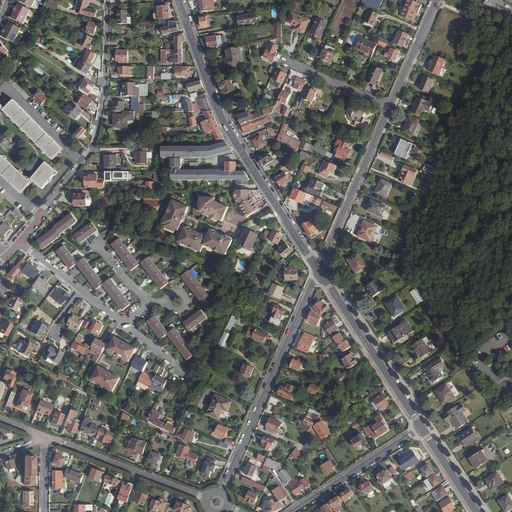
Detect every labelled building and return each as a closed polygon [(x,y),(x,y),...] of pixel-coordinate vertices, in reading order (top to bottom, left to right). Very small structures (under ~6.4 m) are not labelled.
[(52,8),(60,10),(62,3),(54,0),(53,2),(58,3),(57,7),(52,6),(52,8)] [(83,0),(80,0),(79,6),(87,8),(88,8),(89,2),(83,0)] [(215,10),(213,0),(201,0),(203,12),(215,10)] [(363,0),(363,3),(379,10),(383,0),(363,0)] [(414,0),(407,0),(401,15),(412,20),(416,12),(418,13),(422,4),(414,0)] [(484,4),(481,10),(487,13),(491,4),(487,3),(484,4)] [(17,7),(13,14),(14,15),(13,19),(24,24),(31,10),(20,4),(18,8),(17,7)] [(169,22),(169,20),(169,19),(169,18),(170,17),(169,5),(158,5),(159,19),(160,22),(161,22),(169,22)] [(87,8),(79,6),(77,12),(78,13),(87,14),(93,16),(94,17),(95,17),(95,18),(97,11),(87,8)] [(118,16),(118,24),(127,24),(126,10),(119,10),(119,16),(118,16)] [(379,13),(370,10),(365,21),(374,26),(379,13)] [(254,23),(253,14),(244,15),(244,16),(238,17),(240,25),(254,23)] [(288,23),(297,28),(299,28),(298,32),(302,34),(303,30),(304,30),(308,21),(293,15),(288,23)] [(210,16),(206,16),(206,17),(201,18),(201,26),(210,25),(210,16)] [(327,22),(318,18),(311,32),(321,36),(327,22)] [(99,23),(91,20),(88,31),(96,34),(99,23)] [(183,29),(180,20),(169,20),(169,22),(172,32),(183,29)] [(161,28),(163,35),(172,32),(169,22),(161,22),(161,25),(164,25),(164,27),(161,28)] [(14,43),(22,30),(10,23),(8,27),(7,26),(3,33),(4,33),(2,37),(14,43)] [(409,35),(399,30),(394,42),(404,46),(409,35)] [(184,32),(175,35),(176,40),(176,48),(183,48),(183,41),(187,40),(184,32)] [(90,43),(93,37),(86,33),(81,44),(84,45),(90,48),(91,49),(93,44),(90,43)] [(216,35),(215,33),(207,34),(207,37),(209,49),(218,47),(217,40),(219,40),(219,36),(217,37),(216,35)] [(367,55),(372,58),(378,45),(361,38),(357,47),(368,52),(367,55)] [(0,54),(2,57),(8,52),(0,42),(0,54)] [(268,50),(264,57),(273,61),(277,53),(276,53),(278,47),(271,44),(269,48),(268,50)] [(334,56),(336,57),(338,53),(333,51),(335,48),(327,45),(327,46),(323,44),(318,56),(322,58),(322,60),(329,63),(330,61),(331,62),(334,56)] [(238,52),(237,47),(225,49),(226,58),(225,58),(227,67),(235,65),(234,62),(242,61),(240,52),(238,52)] [(83,60),(91,64),(96,55),(97,52),(91,49),(90,48),(88,50),(83,60)] [(183,48),(176,48),(176,50),(171,50),(171,49),(162,49),(161,62),(167,62),(167,54),(168,54),(168,57),(169,58),(169,59),(171,59),(171,61),(170,61),(170,62),(176,62),(182,62),(183,48)] [(400,52),(392,48),(389,53),(387,52),(385,56),(396,61),(400,52)] [(129,51),(117,51),(117,63),(129,63),(129,51)] [(436,56),(430,69),(440,73),(446,60),(436,56)] [(83,60),(79,57),(75,66),(89,73),(93,65),(91,64),(83,60)] [(183,66),(180,66),(180,68),(178,69),(177,70),(176,70),(176,75),(191,75),(191,73),(193,73),(193,70),(191,70),(191,66),(183,66)] [(378,80),(382,70),(374,66),(367,81),(375,84),(377,79),(378,80)] [(6,69),(13,76),(17,73),(11,67),(6,69)] [(133,77),(133,67),(119,67),(119,75),(121,75),(122,75),(122,77),(133,77)] [(287,74),(278,70),(273,79),(283,83),(287,74)] [(90,92),(97,83),(86,76),(83,80),(84,81),(83,82),(84,83),(80,89),(82,90),(85,92),(86,90),(90,92)] [(425,76),(420,88),(429,93),(434,80),(425,76)] [(297,77),(295,83),(296,83),(294,88),(302,91),(307,81),(297,77)] [(201,79),(189,79),(189,84),(187,84),(189,91),(204,87),(201,79)] [(233,85),(231,80),(220,84),(222,89),(223,89),(225,94),(239,89),(237,82),(233,83),(234,85),(233,85)] [(148,96),(147,82),(139,82),(139,86),(139,96),(148,96)] [(121,90),(121,97),(133,96),(139,96),(139,86),(135,86),(135,83),(123,83),(124,90),(121,90)] [(317,91),(307,87),(302,98),(312,102),(317,91)] [(33,96),(41,105),(43,103),(44,105),(48,101),(47,100),(48,98),(40,89),(33,96)] [(86,95),(87,94),(85,92),(82,90),(81,93),(85,96),(81,102),(89,107),(94,100),(86,95)] [(282,91),(278,101),(275,107),(274,111),(287,117),(290,109),(285,107),(285,109),(278,107),(280,101),(286,103),(290,94),(282,91)] [(419,97),(412,112),(421,116),(424,109),(425,107),(431,109),(433,104),(419,97)] [(209,105),(207,98),(199,101),(204,111),(212,111),(209,105)] [(24,114),(26,112),(14,100),(4,110),(48,154),(56,147),(24,114)] [(192,104),(192,101),(190,101),(189,100),(185,101),(186,109),(187,111),(188,111),(194,111),(192,104)] [(75,120),(84,109),(78,105),(74,101),(66,111),(75,120)] [(123,111),(125,111),(124,102),(115,102),(116,107),(112,107),(112,111),(123,111)] [(192,104),(194,111),(201,111),(197,103),(192,104)] [(359,108),(351,104),(348,111),(350,113),(348,116),(351,121),(355,123),(354,126),(365,130),(370,120),(365,118),(364,116),(367,109),(360,107),(359,108)] [(274,111),(275,107),(263,111),(264,116),(269,114),(273,113),(274,111)] [(114,114),(114,120),(115,120),(116,127),(128,127),(128,119),(133,119),(133,111),(132,111),(125,111),(123,111),(123,114),(114,114)] [(212,111),(204,111),(206,116),(201,118),(202,120),(203,122),(215,118),(212,111)] [(264,116),(263,111),(255,116),(256,119),(264,116)] [(58,145),(26,112),(24,114),(56,147),(58,145)] [(241,124),(252,120),(251,119),(254,118),(252,115),(251,114),(249,114),(248,112),(238,116),(241,124)] [(264,116),(256,119),(252,120),(241,124),(244,132),(252,130),(251,128),(271,121),(269,114),(264,116)] [(220,128),(215,118),(203,122),(202,122),(207,133),(209,133),(210,135),(214,133),(213,131),(220,128)] [(410,118),(404,131),(414,135),(420,122),(410,118)] [(79,138),(87,130),(83,126),(76,134),(79,138)] [(167,127),(159,127),(159,137),(167,137),(167,127)] [(223,135),(220,128),(213,131),(214,133),(216,139),(224,139),(223,135)] [(286,133),(285,132),(282,137),(281,141),(288,144),(289,144),(290,145),(298,148),(301,142),(285,135),(286,133)] [(266,144),(261,135),(253,140),(259,149),(266,144)] [(336,156),(345,160),(346,157),(348,157),(352,149),(347,147),(348,144),(339,139),(336,145),(340,147),(338,153),(336,156)] [(310,144),(302,140),(299,147),(307,151),(310,144)] [(402,140),(396,154),(409,160),(411,155),(409,153),(413,144),(402,140)] [(162,157),(209,157),(231,150),(234,150),(232,147),(226,142),(208,147),(162,147),(162,157)] [(286,150),(291,155),(298,148),(290,145),(286,150)] [(209,159),(232,152),(231,150),(209,157),(162,157),(162,159),(171,159),(181,159),(209,159)] [(307,153),(301,150),(298,156),(305,159),(307,153)] [(147,151),(141,151),(141,152),(136,152),(136,165),(147,165),(147,151)] [(274,160),(270,152),(260,159),(264,166),(274,160)] [(0,168),(24,190),(31,182),(0,153),(0,168)] [(105,172),(115,172),(116,155),(105,155),(105,169),(106,169),(105,172)] [(181,159),(171,159),(172,168),(182,168),(181,159)] [(334,174),(337,166),(325,160),(319,174),(326,177),(328,172),(330,173),(334,174)] [(46,162),(32,179),(43,188),(57,171),(46,162)] [(236,163),(226,163),(226,172),(236,172),(236,163)] [(300,170),(307,173),(310,167),(303,164),(300,170)] [(436,169),(426,164),(424,169),(434,174),(436,169)] [(411,185),(417,170),(406,165),(399,180),(411,185)] [(0,172),(22,193),(24,190),(0,168),(0,172)] [(180,171),(172,171),(171,180),(236,180),(236,185),(248,185),(248,180),(250,180),(245,172),(242,172),(236,172),(226,172),(222,172),(219,172),(219,171),(180,171)] [(289,179),(284,171),(275,177),(280,185),(282,184),(284,186),(287,184),(286,182),(289,179)] [(85,175),(86,181),(100,181),(100,178),(98,178),(98,173),(89,173),(89,175),(85,175)] [(324,184),(313,178),(308,190),(321,195),(323,190),(321,189),(324,184)] [(382,179),(376,192),(387,197),(392,184),(382,179)] [(292,187),(287,198),(290,199),(291,198),(303,203),(319,210),(321,209),(323,204),(324,201),(298,189),(292,187)] [(259,202),(252,190),(234,190),(234,199),(237,202),(235,204),(237,207),(239,206),(245,216),(254,211),(253,209),(258,206),(256,204),(259,202)] [(87,206),(87,194),(75,194),(75,206),(87,206)] [(160,200),(160,196),(145,196),(145,212),(157,212),(162,200),(160,200)] [(230,208),(216,202),(216,199),(202,198),(201,213),(205,215),(206,213),(209,215),(209,216),(213,218),(214,217),(220,220),(220,221),(224,223),(230,208)] [(183,218),(184,218),(189,207),(174,200),(163,224),(178,231),(183,220),(182,220),(183,218)] [(371,200),(367,210),(382,216),(387,207),(371,200)] [(324,201),(323,204),(336,210),(337,206),(324,201)] [(15,209),(12,212),(21,220),(24,217),(15,209)] [(295,211),(291,213),(298,224),(302,222),(295,211)] [(54,227),(55,228),(59,234),(77,221),(71,214),(54,227)] [(319,229),(313,219),(307,223),(305,221),(302,223),(304,225),(304,226),(311,236),(316,233),(315,232),(319,229)] [(364,225),(360,236),(371,241),(378,226),(365,221),(363,225),(364,225)] [(98,230),(92,222),(75,235),(80,243),(98,230)] [(6,223),(0,229),(6,236),(12,229),(6,223)] [(195,248),(201,251),(208,236),(185,226),(178,241),(190,246),(190,245),(195,247),(195,248)] [(59,234),(55,228),(37,241),(43,249),(60,235),(59,234)] [(208,236),(204,244),(215,249),(216,248),(221,250),(220,251),(227,254),(234,239),(211,229),(208,236)] [(255,235),(245,230),(238,246),(250,252),(254,244),(251,243),(255,235)] [(283,235),(274,231),(269,239),(279,244),(283,235)] [(139,265),(119,239),(112,245),(132,270),(139,265)] [(293,250),(286,243),(279,251),(285,258),(293,250)] [(77,263),(64,246),(57,251),(70,269),(76,264),(96,289),(103,285),(122,310),(130,304),(110,279),(104,284),(84,258),(77,263)] [(156,260),(164,254),(160,250),(153,256),(156,260)] [(348,259),(356,272),(367,265),(359,252),(348,259)] [(168,283),(149,257),(141,263),(161,288),(168,283)] [(8,273),(5,277),(10,281),(25,263),(21,260),(9,274),(8,273)] [(286,270),(281,270),(282,279),(287,279),(287,280),(298,280),(298,273),(299,273),(299,271),(298,271),(298,270),(290,270),(290,268),(286,269),(286,270)] [(189,270),(181,276),(201,302),(209,296),(189,270)] [(52,285),(44,279),(43,279),(39,276),(32,286),(45,295),(52,285)] [(369,288),(374,295),(383,289),(377,279),(367,286),(369,289),(369,288)] [(279,297),(281,293),(283,290),(284,287),(274,282),(270,292),(279,297)] [(49,295),(61,305),(70,295),(57,284),(49,295)] [(417,305),(424,301),(417,288),(409,292),(417,305)] [(21,299),(11,295),(9,299),(10,300),(6,306),(15,311),(21,299)] [(274,300),(265,296),(262,301),(272,305),(274,300)] [(406,309),(398,296),(386,303),(394,316),(406,309)] [(52,299),(50,302),(58,308),(61,305),(52,299)] [(324,306),(320,301),(314,306),(320,314),(328,309),(326,305),(324,306)] [(270,322),(279,325),(286,310),(277,306),(275,311),(274,310),(273,312),(275,313),(274,316),(272,316),(270,322)] [(207,318),(201,310),(183,323),(189,331),(207,318)] [(318,324),(321,317),(312,310),(308,320),(313,322),(318,324)] [(68,325),(79,331),(81,327),(83,322),(76,319),(77,317),(73,315),(68,325)] [(194,354),(175,328),(168,333),(155,316),(147,322),(161,339),(167,334),(186,360),(194,354)] [(88,329),(89,325),(92,320),(88,318),(83,327),(88,329)] [(332,319),(330,320),(330,321),(327,323),(328,324),(325,326),(330,334),(338,329),(332,319)] [(13,325),(4,321),(0,329),(0,332),(7,336),(13,325)] [(46,327),(35,322),(30,333),(40,338),(46,327)] [(98,335),(103,326),(96,322),(93,327),(91,331),(98,335)] [(410,332),(404,324),(390,333),(396,341),(410,332)] [(268,334),(252,327),(248,335),(265,342),(268,334)] [(110,338),(115,330),(110,328),(106,336),(110,338)] [(79,333),(75,342),(85,347),(86,345),(80,342),(83,335),(79,333)] [(309,354),(316,337),(306,333),(304,337),(301,336),(296,348),(309,354)] [(339,334),(334,337),(341,347),(344,351),(351,347),(348,343),(349,342),(346,338),(343,340),(339,334)] [(61,339),(72,344),(73,341),(63,336),(61,339)] [(137,348),(115,336),(108,350),(129,362),(137,348)] [(92,347),(102,353),(107,343),(104,341),(103,342),(97,339),(92,347)] [(414,350),(419,359),(430,351),(423,339),(413,346),(415,349),(414,350)] [(28,357),(30,353),(31,350),(33,351),(35,346),(25,341),(18,352),(28,357)] [(88,355),(91,350),(85,347),(75,342),(72,347),(88,355)] [(59,350),(50,346),(48,350),(49,351),(47,356),(54,359),(52,361),(58,364),(64,352),(59,350)] [(358,363),(352,354),(343,360),(349,369),(358,363)] [(144,370),(148,362),(137,356),(132,366),(143,371),(144,370)] [(424,368),(434,382),(443,376),(438,369),(445,364),(441,357),(424,368)] [(297,360),(294,358),(290,367),(298,371),(299,368),(301,369),(305,361),(298,359),(297,360)] [(254,367),(245,364),(241,374),(250,377),(254,367)] [(120,378),(99,366),(91,379),(113,391),(120,378)] [(15,372),(7,370),(5,374),(4,374),(2,378),(7,380),(5,385),(10,387),(14,378),(13,377),(15,372)] [(150,386),(152,382),(155,376),(144,370),(143,371),(139,380),(150,386)] [(338,380),(346,375),(343,371),(335,376),(338,380)] [(164,388),(168,380),(156,374),(155,376),(152,382),(164,388)] [(194,378),(188,374),(185,380),(190,384),(194,378)] [(348,378),(346,375),(338,380),(335,382),(337,385),(348,378)] [(164,388),(152,382),(150,386),(156,389),(156,388),(162,391),(164,388)] [(297,387),(289,384),(287,388),(283,386),(279,394),(292,399),(297,387)] [(447,384),(436,391),(444,403),(455,396),(447,384)] [(311,386),(309,386),(307,390),(309,391),(316,394),(319,388),(316,387),(316,386),(314,385),(314,386),(311,385),(311,386)] [(22,405),(26,406),(32,391),(23,388),(16,406),(20,408),(22,405)] [(15,393),(11,391),(7,402),(11,404),(15,393)] [(199,396),(195,394),(191,404),(194,406),(199,396)] [(389,404),(383,395),(375,400),(381,409),(389,404)] [(231,402),(216,396),(213,402),(208,414),(218,418),(223,407),(228,409),(231,402)] [(279,398),(274,396),(271,404),(276,406),(279,398)] [(48,415),(52,405),(40,400),(36,411),(40,413),(41,412),(44,413),(48,415)] [(458,406),(447,413),(447,414),(443,416),(447,422),(451,420),(457,429),(468,422),(462,413),(466,411),(462,404),(458,407),(458,406)] [(161,427),(163,422),(158,419),(161,413),(153,409),(146,422),(160,429),(161,427)] [(51,421),(63,426),(67,416),(55,411),(54,413),(53,413),(51,418),(53,418),(51,421)] [(74,433),(78,434),(79,430),(81,425),(71,421),(74,413),(69,411),(67,416),(63,426),(66,428),(66,429),(74,433)] [(124,412),(122,418),(128,420),(130,415),(124,412)] [(320,416),(314,414),(313,418),(308,416),(306,416),(306,417),(305,416),(301,425),(300,424),(298,427),(308,432),(309,431),(313,426),(314,425),(320,416)] [(384,420),(381,415),(376,418),(379,423),(375,426),(373,424),(368,427),(375,438),(380,435),(388,430),(383,421),(384,420)] [(320,416),(314,425),(315,426),(315,427),(323,439),(331,433),(323,420),(322,420),(320,416)] [(275,431),(278,432),(280,428),(282,423),(271,418),(265,431),(273,434),(275,431)] [(87,432),(90,425),(82,422),(81,425),(79,430),(86,433),(87,432)] [(167,424),(163,422),(161,427),(174,433),(176,428),(172,426),(173,424),(168,422),(167,424)] [(91,433),(94,435),(97,426),(90,423),(90,425),(87,432),(91,433)] [(228,429),(219,425),(215,433),(217,434),(217,435),(220,437),(221,435),(225,437),(228,429)] [(105,431),(99,429),(96,438),(100,439),(99,440),(104,443),(105,441),(108,443),(110,438),(108,438),(109,434),(108,434),(109,431),(106,430),(105,431)] [(183,436),(179,434),(178,437),(192,442),(194,438),(192,437),(194,432),(186,429),(183,436)] [(473,429),(460,437),(463,441),(465,441),(468,446),(479,438),(473,429)] [(353,441),(359,450),(360,449),(361,450),(363,448),(363,447),(369,443),(362,434),(353,441)] [(274,441),(265,437),(261,446),(270,450),(274,441)] [(147,443),(134,438),(131,447),(131,448),(132,449),(138,451),(137,452),(143,455),(147,443)] [(190,449),(191,446),(183,442),(182,445),(181,445),(177,455),(182,457),(182,458),(184,459),(185,458),(186,459),(186,458),(188,459),(187,462),(185,466),(186,466),(191,469),(192,469),(194,465),(198,456),(191,453),(189,452),(190,449)] [(332,468),(338,464),(331,453),(327,448),(325,450),(328,455),(327,456),(331,461),(322,466),(327,474),(333,470),(332,468)] [(484,450),(471,458),(477,468),(488,461),(484,455),(486,454),(484,450)] [(162,456),(152,452),(149,460),(158,464),(160,460),(162,456)] [(266,456),(258,453),(256,458),(263,461),(266,456)] [(419,461),(414,453),(401,461),(406,469),(419,461)] [(65,458),(57,454),(53,463),(62,466),(65,458)] [(24,456),(24,475),(34,475),(34,468),(36,468),(36,464),(35,464),(35,456),(24,456)] [(208,457),(202,473),(210,476),(212,471),(214,472),(216,465),(215,465),(216,461),(208,457)] [(283,467),(284,465),(276,461),(272,459),(268,457),(265,464),(276,469),(286,484),(291,480),(285,469),(283,470),(282,468),(283,467)] [(14,467),(11,459),(4,462),(7,469),(14,467)] [(257,467),(248,463),(244,473),(253,477),(257,467)] [(434,473),(428,465),(422,469),(423,472),(421,473),(423,476),(425,475),(427,477),(434,473)] [(65,474),(65,476),(70,478),(75,480),(80,482),(83,475),(66,468),(66,470),(65,474)] [(103,473),(93,468),(89,478),(100,482),(103,473)] [(66,470),(54,470),(54,490),(65,489),(65,476),(65,474),(66,470)] [(393,474),(389,470),(387,471),(387,470),(377,476),(382,485),(392,479),(390,476),(393,474)] [(8,471),(5,472),(6,478),(13,482),(14,481),(10,478),(8,471)] [(406,481),(414,476),(410,471),(403,476),(406,481)] [(491,487),(493,490),(504,483),(497,473),(486,480),(488,483),(487,484),(490,488),(491,487)] [(34,475),(24,475),(24,485),(34,485),(34,475)] [(440,483),(435,475),(424,482),(429,490),(440,483)] [(120,491),(123,482),(107,476),(105,481),(118,486),(116,489),(120,491)] [(267,486),(244,476),(242,480),(265,491),(267,486)] [(305,488),(312,483),(308,477),(302,480),(300,477),(295,481),(297,484),(291,487),(295,494),(300,491),(299,491),(304,488),(305,488)] [(366,495),(375,490),(370,482),(361,487),(366,495)] [(128,486),(123,485),(118,498),(127,502),(133,485),(129,483),(128,486)] [(436,501),(448,494),(442,486),(437,490),(438,492),(433,496),(436,501)] [(273,491),(280,501),(286,497),(280,487),(273,491)] [(353,495),(350,490),(342,495),(346,502),(351,500),(349,497),(353,495)] [(33,499),(33,491),(23,491),(23,505),(32,505),(33,501),(34,501),(34,499),(33,499)] [(258,495),(250,491),(246,500),(255,503),(258,495)] [(148,496),(139,492),(135,501),(145,505),(148,496)] [(343,501),(340,496),(328,504),(332,511),(335,510),(334,507),(343,501)] [(511,501),(508,496),(499,501),(504,508),(505,508),(507,511),(511,508),(511,501)] [(448,511),(455,508),(449,498),(439,504),(444,511),(448,511)] [(161,503),(153,499),(150,508),(158,511),(161,503)] [(283,506),(280,501),(276,503),(274,500),(271,502),(268,501),(263,510),(267,511),(271,511),(276,510),(283,506)] [(179,511),(181,511),(185,504),(181,502),(180,503),(178,502),(175,510),(179,511)]
